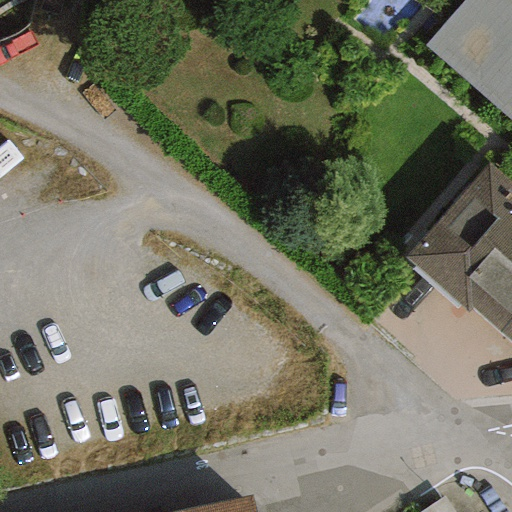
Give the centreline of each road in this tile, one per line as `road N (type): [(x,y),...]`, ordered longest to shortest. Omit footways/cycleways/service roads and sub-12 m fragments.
road 1 (residential): [(46,511),(446,433)]
road 2 (unknown): [(105,500),(95,397),(116,160)]
road 3 (residential): [(347,511),(446,433)]
